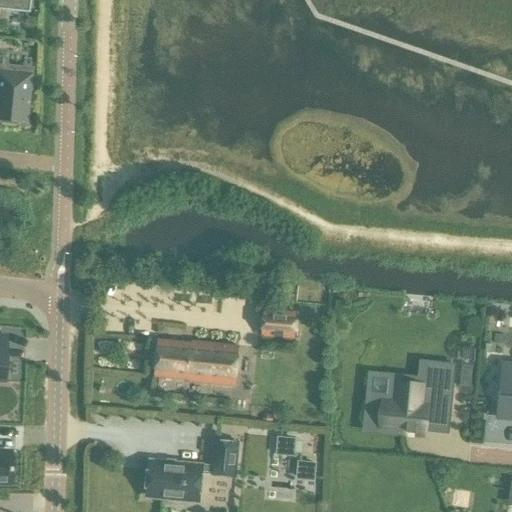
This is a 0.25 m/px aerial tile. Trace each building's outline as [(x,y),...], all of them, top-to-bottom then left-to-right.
[(0,0),(0,9),(29,12),(30,0),(0,0)] [(0,121),(16,123),(16,120),(24,121),(28,76),(5,73),(6,58),(0,56),(0,121)] [(275,306),(274,309),(264,308),(264,315),(261,315),(260,329),(262,329),(262,336),(295,338),(295,332),(298,332),(299,318),(298,318),(298,311),(286,310),(286,307),(275,306)] [(189,381),(236,386),(239,346),(192,341),(192,342),(159,339),(155,376),(188,380),(189,381)] [(373,400),(370,424),(425,431),(429,403),(453,407),(458,368),(428,364),(425,386),(401,383),(399,403),(373,400)] [(460,385),(471,386),(473,366),(462,365),(460,385)] [(511,365),(503,365),(498,417),(511,417),(511,365)] [(277,453),(293,455),(295,438),(278,437),(277,453)] [(242,476),(245,443),(222,441),(220,467),(150,461),(149,478),(145,478),(144,492),(147,492),(147,496),(173,498),(173,501),(195,503),(195,500),(205,501),(207,473),(242,476)] [(0,482),(9,483),(9,469),(11,469),(11,465),(9,465),(10,451),(0,450),(0,482)] [(299,461),(297,478),(313,480),(315,463),(299,461)]
